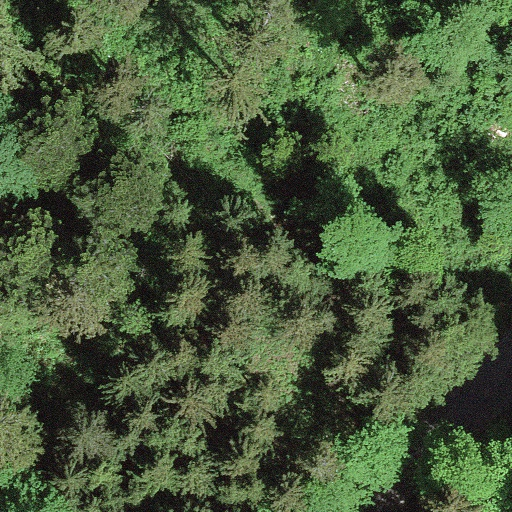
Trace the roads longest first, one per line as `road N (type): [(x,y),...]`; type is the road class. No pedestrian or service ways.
road 1 (unclassified): [(511,289),(351,511)]
road 2 (track): [(511,329),(492,511)]
